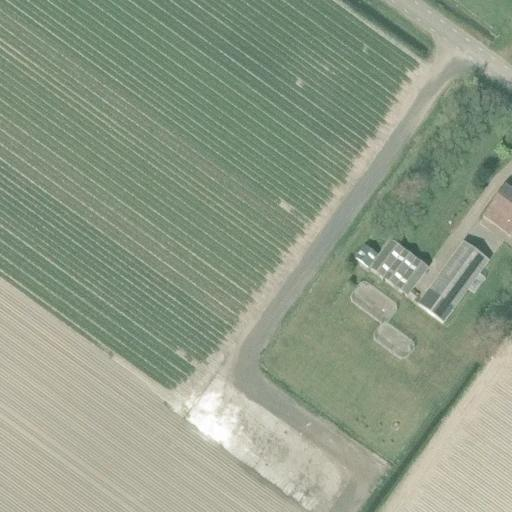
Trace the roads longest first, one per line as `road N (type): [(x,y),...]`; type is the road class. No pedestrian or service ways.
road 1 (track): [(395,511),(511,350)]
road 2 (unclassified): [(511,82),(397,0)]
